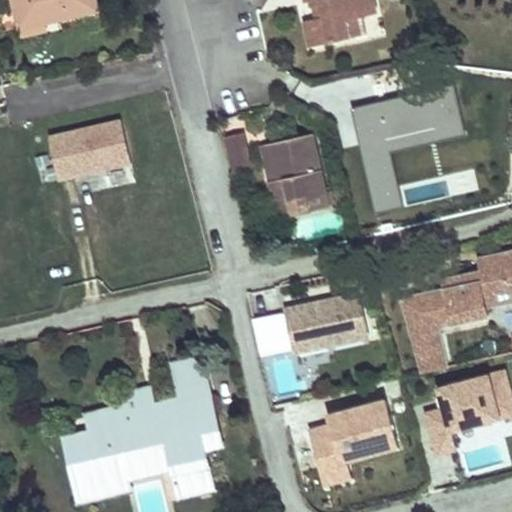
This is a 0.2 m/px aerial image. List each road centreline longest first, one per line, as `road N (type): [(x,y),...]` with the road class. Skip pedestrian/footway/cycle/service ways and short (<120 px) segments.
road 1 (residential): [(511,218),(238,280)]
road 2 (residential): [(238,280),(0,335)]
road 3 (residential): [(297,511),(277,475),(238,280)]
road 4 (residential): [(238,280),(185,72)]
road 5 (residential): [(20,108),(185,72)]
